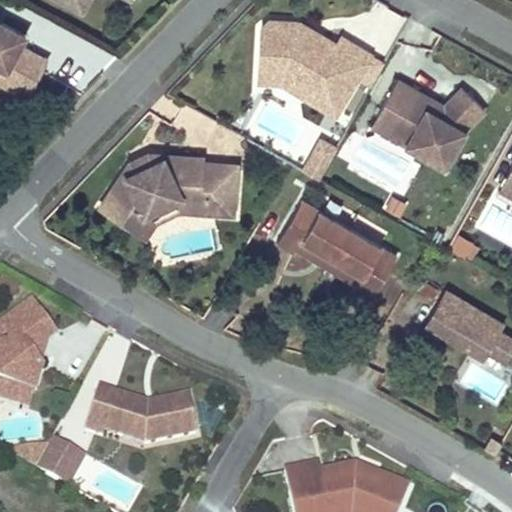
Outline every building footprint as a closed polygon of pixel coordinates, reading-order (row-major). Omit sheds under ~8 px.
[(61,0),(82,11),(87,0),(61,0)] [(339,107),(370,53),(340,36),(336,43),(334,48),(305,31),(307,26),(299,21),(269,19),(261,26),(259,75),(282,76),(286,69),(305,80),(302,85),(339,107)] [(48,58),(20,43),(25,34),(2,22),(0,25),(0,66),(5,70),(0,79),(0,83),(27,98),(48,58)] [(336,43),(307,26),(305,31),(334,48),(336,43)] [(302,85),(305,80),(286,69),(282,76),(259,75),(258,81),(280,82),(335,114),(339,107),(302,85)] [(434,113),(443,104),(396,78),(391,89),(434,113)] [(444,166),(464,130),(484,109),(461,86),(443,104),(434,113),(391,89),(376,115),(410,134),(405,144),(444,166)] [(410,134),(376,115),(371,125),(405,144),(410,134)] [(326,164),(336,147),(320,138),(311,155),(326,164)] [(124,174),(162,156),(162,154),(148,152),(130,161),(121,173),(124,174)] [(233,214),(236,164),(202,161),(202,156),(162,154),(162,156),(124,174),(121,173),(99,206),(132,229),(142,213),(180,195),(206,197),(205,212),(233,214)] [(318,178),(326,164),(311,155),(303,169),(318,178)] [(511,183),(504,179),(498,190),(511,197),(511,183)] [(205,212),(206,197),(180,195),(142,213),(132,229),(144,237),(155,220),(178,210),(205,212)] [(398,215),(405,203),(392,196),(386,208),(398,215)] [(331,256),(349,227),(301,198),(276,241),(293,252),(295,248),(301,239),(331,256)] [(396,255),(349,227),(331,256),(361,274),(356,284),(354,287),(371,297),(396,255)] [(464,254),(470,241),(458,235),(451,248),(464,254)] [(331,256),(301,239),(295,248),(325,266),(331,256)] [(470,257),(477,245),(470,241),(464,254),(470,257)] [(361,274),(331,256),(325,266),(356,284),(361,274)] [(431,300),(438,289),(426,281),(419,293),(431,300)] [(499,330),(503,323),(445,288),(424,322),(483,358),(487,351),(499,330)] [(0,380),(32,390),(34,391),(41,368),(50,337),(54,335),(30,302),(0,325),(0,380)] [(504,362),(511,349),(511,336),(499,330),(487,351),(504,362)] [(0,398),(27,407),(32,390),(0,380),(0,398)] [(197,435),(188,394),(155,400),(155,404),(148,406),(147,402),(98,386),(83,430),(102,437),(104,431),(122,437),(125,428),(142,433),(144,445),(197,435)] [(144,445),(142,433),(125,428),(122,437),(144,445)] [(35,468),(48,446),(30,449),(23,462),(35,468)] [(23,462),(30,449),(6,453),(23,462)] [(364,467),(329,471),(329,463),(294,467),(299,511),(407,511),(417,491),(364,467)]
